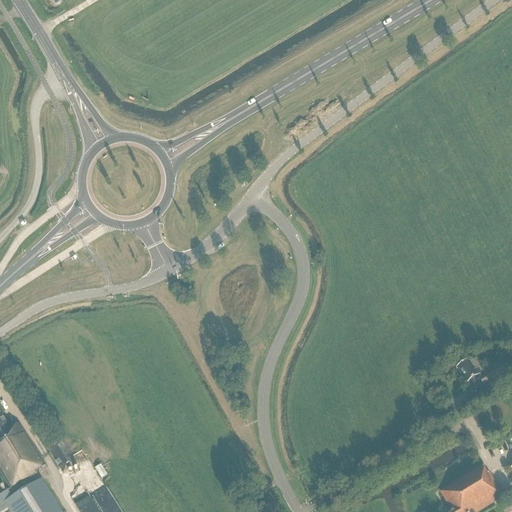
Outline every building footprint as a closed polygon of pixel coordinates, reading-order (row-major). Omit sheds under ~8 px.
[(475,371),(468,361),(456,369),(467,384),(481,374),(478,369),(475,371)] [(485,390),(507,375),(498,361),(486,369),(486,370),(484,371),(485,373),(477,378),(485,390)] [(487,408),(492,419),(505,413),(500,402),(487,408)] [(0,472),(10,490),(0,496),(0,511),(4,511),(9,509),(10,511),(59,511),(41,481),(28,489),(23,482),(37,474),(36,472),(45,467),(19,425),(10,430),(0,415),(0,472)] [(63,475),(77,466),(61,440),(47,449),(63,475)] [(75,454),(78,464),(87,461),(84,451),(75,454)] [(487,474),(482,467),(440,492),(452,511),(451,511),(477,511),(503,497),(489,473),(487,474)]
